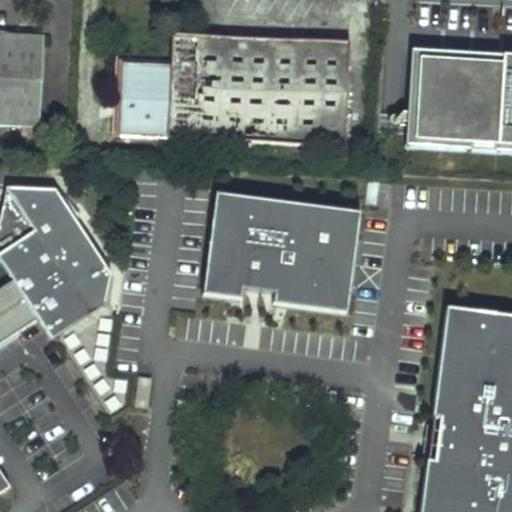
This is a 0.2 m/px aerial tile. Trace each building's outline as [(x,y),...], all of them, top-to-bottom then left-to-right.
[(0,126),(39,129),(43,45),(37,38),(0,36),(0,126)] [(343,148),(347,43),(170,37),(169,63),(119,61),(116,139),(131,139),(151,140),(343,148)] [(511,61),(410,56),(404,151),(511,157),(511,61)] [(0,346),(38,322),(52,343),(105,309),(112,277),(57,191),(7,189),(0,229),(0,256),(16,281),(0,291),(0,495),(9,490),(0,477),(0,346)] [(358,216),(216,197),(204,299),(243,304),(245,295),(276,299),(275,308),(346,317),(358,216)] [(511,511),(511,316),(446,307),(431,417),(438,418),(437,425),(426,423),(422,452),(433,454),(432,461),(425,460),(417,511),(511,511)] [(138,378),(133,409),(147,411),(152,380),(138,378)]
